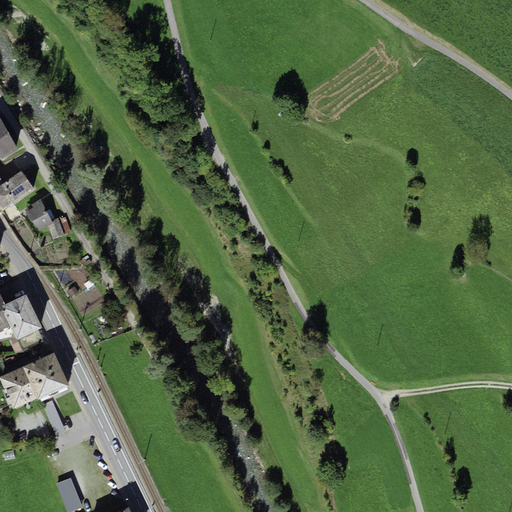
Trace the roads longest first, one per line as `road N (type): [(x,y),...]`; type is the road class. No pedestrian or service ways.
road 1 (primary): [(143,511),(0,225)]
road 2 (unclassified): [(511,95),(363,0)]
road 3 (track): [(378,396),(511,387)]
